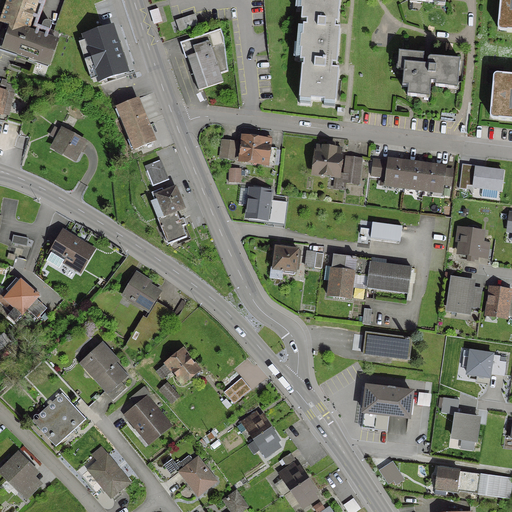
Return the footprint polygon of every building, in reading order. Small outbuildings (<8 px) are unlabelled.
[(36,0),(8,0),(1,23),(10,26),(2,49),(47,65),(56,41),(26,31),(36,0)] [(63,0),(52,32),(67,37),(79,0),(63,0)] [(336,23),(338,0),(302,0),(300,20),(306,20),(306,26),(302,26),(299,61),(303,61),(302,67),(301,67),(298,98),(334,101),(337,70),(330,69),(331,63),(335,64),(338,29),(333,29),(334,23),(336,23)] [(511,0),(500,0),(499,24),(511,25),(511,0)] [(157,9),(150,11),(154,24),(161,22),(157,9)] [(175,21),(178,31),(197,25),(194,15),(175,21)] [(47,22),(45,21),(42,22),(41,24),(40,27),(49,30),(50,27),(50,25),(49,23),(47,22)] [(125,68),(110,23),(83,33),(98,77),(125,68)] [(187,57),(198,90),(221,82),(209,46),(213,45),(209,32),(189,38),(192,47),(194,55),(187,57)] [(419,97),(419,92),(429,93),(430,83),(434,83),(434,87),(447,88),(447,83),(457,84),(459,61),(430,58),(428,59),(427,60),(427,61),(426,64),(422,63),(423,54),(398,52),(397,64),(403,64),(401,87),(407,88),(406,96),(419,97)] [(511,73),(494,72),(491,113),(511,114),(511,73)] [(136,99),(116,108),(133,150),(153,142),(136,99)] [(29,123),(21,120),(17,135),(26,137),(29,123)] [(56,140),(52,148),(73,159),(83,142),(61,131),(60,132),(53,128),(49,136),(56,140)] [(260,164),(273,165),(275,149),(268,148),(269,141),(263,140),(242,137),(239,161),(260,164)] [(219,157),(234,159),(236,144),(221,142),(219,157)] [(343,174),(337,173),(340,149),(316,146),(312,173),(335,176),(333,189),(343,190),(344,183),(342,183),(343,174)] [(342,183),(344,183),(357,185),(360,159),(345,157),(343,174),(342,183)] [(385,184),(403,186),(406,163),(388,160),(387,163),(380,162),(379,174),(386,174),(385,184)] [(144,167),(152,186),(166,181),(158,161),(144,167)] [(380,162),(373,161),(372,173),(379,174),(380,162)] [(425,165),(406,163),(403,186),(422,188),(425,165)] [(443,168),(425,165),(422,188),(440,191),(441,184),(449,185),(450,171),(443,170),(443,168)] [(501,171),(464,166),(461,186),(466,187),(466,183),(499,188),(501,171)] [(230,182),(242,184),(245,171),(232,168),(230,182)] [(160,206),(156,207),(160,217),(175,211),(182,208),(174,188),(162,193),(161,189),(151,193),(154,201),(157,199),(160,206)] [(270,191),(250,188),(246,216),(266,218),(270,191)] [(185,237),(181,227),(184,225),(182,219),(178,220),(175,211),(160,217),(156,219),(164,239),(169,237),(171,243),(185,237)] [(369,238),(399,242),(401,227),(371,223),(369,238)] [(481,232),(461,229),(458,254),(478,257),(481,232)] [(58,269),(62,262),(79,272),(92,250),(62,232),(45,261),(58,269)] [(27,239),(12,236),(11,243),(25,246),(27,239)] [(283,245),(283,249),(275,248),(272,269),(280,270),(280,271),(281,272),(281,274),(293,275),(295,262),(296,262),(296,261),(295,261),(296,250),(288,249),(289,246),(283,245)] [(320,269),(322,254),(306,252),(304,267),(320,269)] [(365,290),(365,289),(407,294),(410,268),(369,263),(370,260),(332,255),(327,296),(349,299),(351,288),(365,290)] [(145,280),(135,274),(122,296),(147,311),(159,292),(143,282),(145,280)] [(472,281),(452,278),(448,303),(468,306),(472,281)] [(39,299),(21,284),(4,304),(22,319),(39,299)] [(509,292),(489,289),(485,314),(505,317),(505,316),(511,317),(511,297),(508,297),(509,292)] [(33,312),(40,318),(50,308),(43,302),(33,312)] [(164,330),(173,316),(154,304),(137,332),(134,330),(125,345),(139,353),(148,338),(152,341),(160,327),(164,330)] [(368,325),(370,310),(363,309),(361,324),(368,325)] [(365,333),(362,354),(408,360),(410,339),(365,333)] [(107,393),(113,399),(125,388),(119,382),(125,376),(111,360),(113,358),(103,346),(83,364),(108,391),(107,393)] [(170,369),(181,383),(197,370),(182,350),(156,371),(161,378),(168,373),(167,372),(170,369)] [(493,358),(471,354),(470,362),(466,362),(464,370),(468,371),(467,380),(489,383),(493,358)] [(250,390),(240,378),(223,393),(232,404),(250,390)] [(171,403),(177,397),(165,384),(159,390),(171,403)] [(143,387),(131,397),(136,403),(147,393),(143,387)] [(386,431),(388,413),(408,415),(410,393),(393,391),(393,388),(387,387),(387,390),(366,387),(360,428),(386,431)] [(61,393),(31,421),(54,447),(85,419),(61,393)] [(432,407),(434,394),(421,393),(420,406),(432,407)] [(444,413),(461,415),(462,399),(445,397),(444,413)] [(143,432),(150,440),(167,426),(145,399),(125,415),(141,434),(143,432)] [(240,423),(244,429),(252,440),(270,428),(262,417),(259,419),(255,413),(240,423)] [(482,421),(454,418),(451,443),(479,447),(482,421)] [(260,451),(264,457),(272,452),(270,449),(273,447),(270,444),(277,439),(270,428),(252,440),(260,451)] [(21,489),(17,493),(23,499),(36,486),(28,479),(32,475),(33,474),(33,471),(32,469),(18,454),(0,472),(9,481),(11,478),(21,489)] [(98,480),(97,481),(110,497),(128,483),(105,455),(89,469),(98,480)] [(282,459),(285,464),(291,460),(288,455),(282,459)] [(179,472),(197,495),(214,482),(205,470),(205,471),(204,469),(202,471),(200,469),(203,467),(196,459),(192,462),(187,456),(183,459),(188,465),(179,472)] [(175,462),(167,467),(173,475),(180,470),(175,462)] [(392,488),(406,479),(396,462),(381,471),(392,488)] [(282,480),(289,491),(307,479),(299,468),(293,473),(290,470),(288,471),(286,469),(278,474),(282,480)] [(458,471),(437,468),(434,488),(507,498),(510,482),(500,481),(500,479),(498,477),(486,475),(479,478),(457,475),(458,471)] [(308,495),(312,492),(315,491),(307,479),(289,491),(301,509),(309,503),(307,500),(310,498),(308,495)] [(238,511),(245,507),(235,492),(223,500),(230,511),(238,511)] [(356,500),(347,506),(350,511),(358,511),(362,510),(356,500)]
